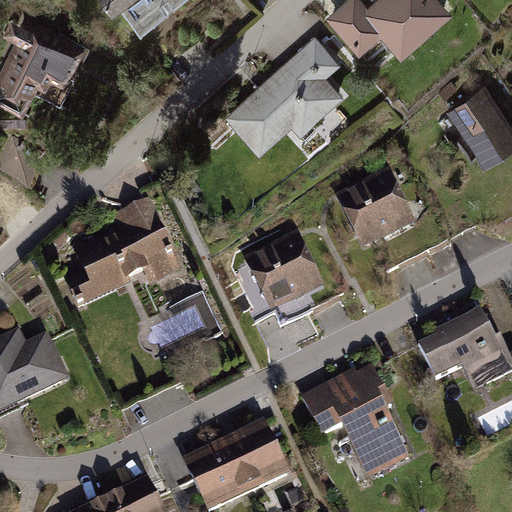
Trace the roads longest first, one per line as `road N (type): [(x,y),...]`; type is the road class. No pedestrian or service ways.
road 1 (residential): [(0,464),(72,466),(137,449),(511,253)]
road 2 (residential): [(0,257),(294,0)]
